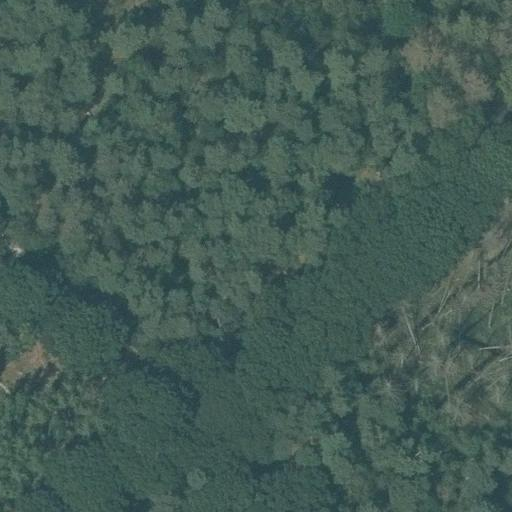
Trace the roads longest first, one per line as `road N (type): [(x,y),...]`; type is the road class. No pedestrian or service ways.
road 1 (track): [(194,428),(511,138)]
road 2 (track): [(194,428),(0,238)]
